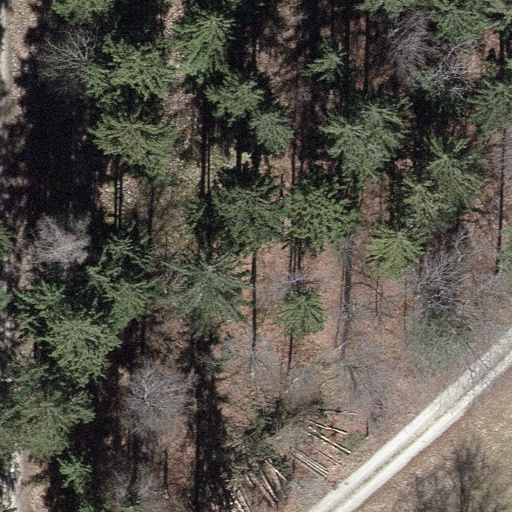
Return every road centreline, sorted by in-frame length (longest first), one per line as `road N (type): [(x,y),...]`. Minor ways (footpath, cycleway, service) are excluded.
road 1 (track): [(0,190),(15,511)]
road 2 (track): [(511,343),(454,409),(335,511)]
